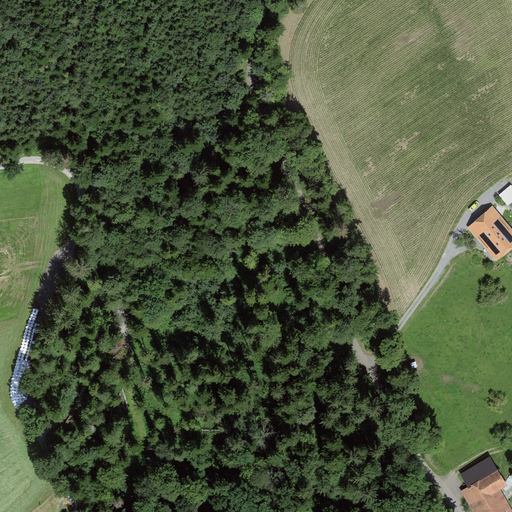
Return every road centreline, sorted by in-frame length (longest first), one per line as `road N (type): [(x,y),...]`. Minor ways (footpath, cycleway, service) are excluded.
road 1 (unclassified): [(268,0),(260,44),(270,133),(365,365),(458,511)]
road 2 (track): [(261,68),(170,226),(107,305),(86,301),(76,286),(72,172),(45,160),(0,166)]
road 3 (track): [(321,246),(287,219),(238,201),(206,194),(186,201)]
